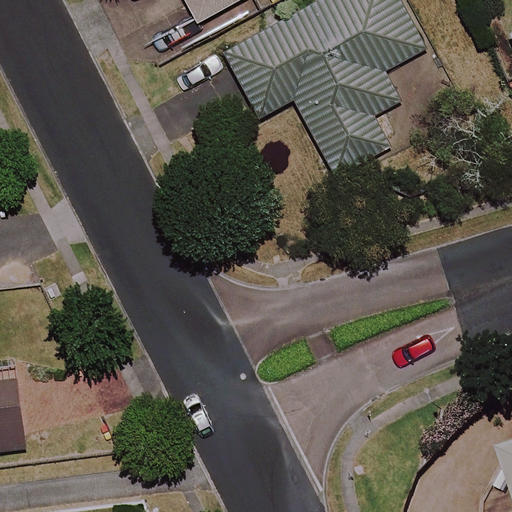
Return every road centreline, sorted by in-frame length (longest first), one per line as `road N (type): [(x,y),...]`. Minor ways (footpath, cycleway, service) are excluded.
road 1 (residential): [(16,0),(216,395)]
road 2 (residential): [(216,395),(321,345),(511,273)]
road 3 (residential): [(216,395),(273,511)]
